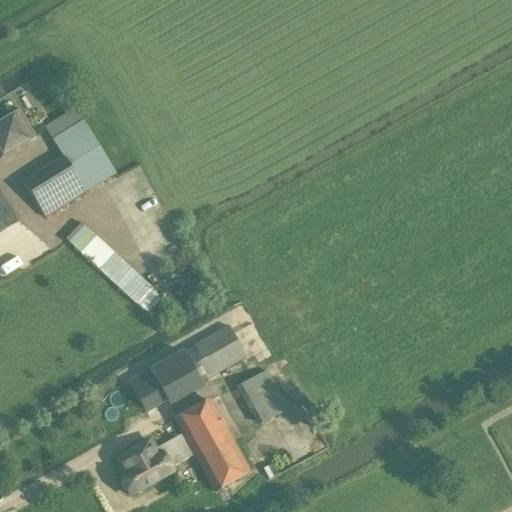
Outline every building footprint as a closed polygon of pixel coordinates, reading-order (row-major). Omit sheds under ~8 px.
[(26,116),(43,107),(30,82),(12,91),(26,116)] [(0,123),(0,158),(1,160),(36,139),(19,111),(0,123)] [(63,158),(22,183),(45,219),(111,178),(116,175),(84,123),(82,121),(51,141),(63,158)] [(1,195),(0,195),(0,234),(19,223),(1,195)] [(65,241),(134,306),(150,290),(81,224),(65,241)] [(188,350),(206,381),(245,359),(227,328),(188,350)] [(199,385),(181,354),(127,384),(143,412),(163,401),(165,404),(199,385)] [(235,387),(257,425),(285,410),(277,397),(282,394),(278,385),(279,384),(273,371),(265,375),(263,371),(235,387)] [(294,391),(287,395),(292,404),(299,400),(294,391)] [(248,475),(207,403),(173,422),(181,437),(154,452),(148,442),(116,461),(124,477),(118,480),(129,498),(169,475),(168,472),(193,458),(214,495),(248,475)] [(275,477),(269,466),(263,470),(269,480),(275,477)]
